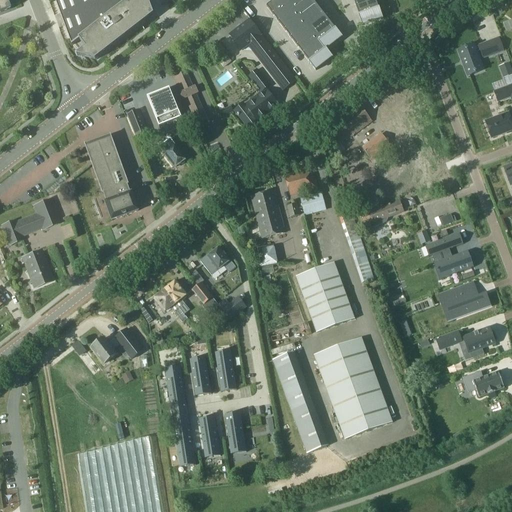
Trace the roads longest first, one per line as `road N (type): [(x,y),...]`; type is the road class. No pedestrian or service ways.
road 1 (unclassified): [(0,358),(412,36)]
road 2 (unknown): [(207,210),(244,271),(262,377),(251,396),(197,406)]
road 3 (unclassified): [(78,108),(215,0)]
road 4 (unclassified): [(412,36),(430,54),(472,162)]
